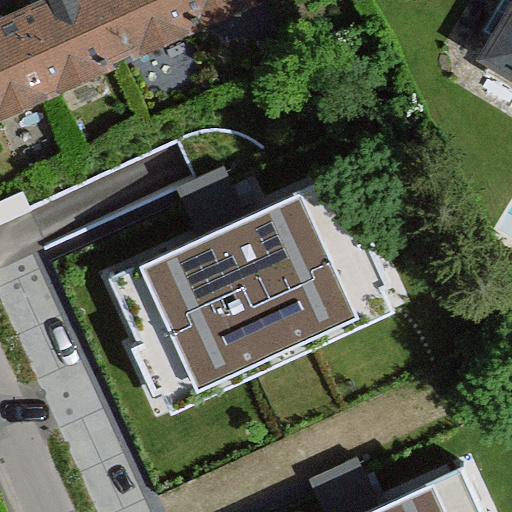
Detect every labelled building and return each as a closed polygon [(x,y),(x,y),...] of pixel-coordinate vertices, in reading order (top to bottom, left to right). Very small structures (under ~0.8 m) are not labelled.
[(55,0),(21,16),(54,88),(113,61),(86,0),(55,0)] [(111,0),(86,0),(113,61),(122,57),(135,51),(111,0)] [(183,0),(111,0),(135,51),(195,24),(183,0)] [(183,0),(195,24),(248,0),(183,0)] [(511,15),(488,55),(511,69),(511,15)] [(21,16),(0,25),(0,111),(54,88),(21,16)] [(191,177),(210,220),(248,204),(229,161),(191,177)] [(338,169),(105,271),(165,408),(398,306),(338,169)] [(337,511),(339,511),(388,491),(368,447),(319,469),(337,511)] [(497,511),(477,466),(371,511),(497,511)]
